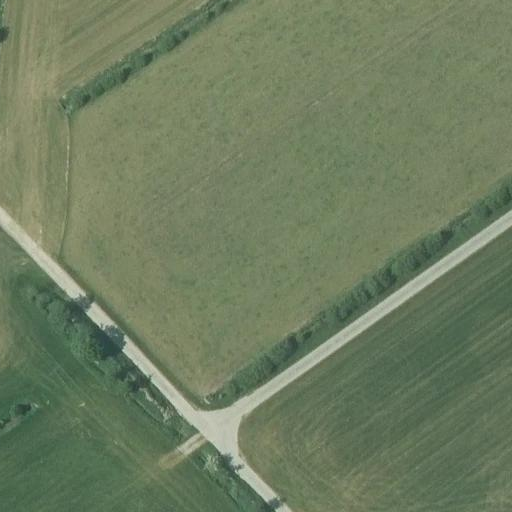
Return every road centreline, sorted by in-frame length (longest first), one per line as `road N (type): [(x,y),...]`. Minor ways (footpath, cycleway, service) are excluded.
road 1 (track): [(0,215),(282,511)]
road 2 (track): [(511,215),(208,433)]
